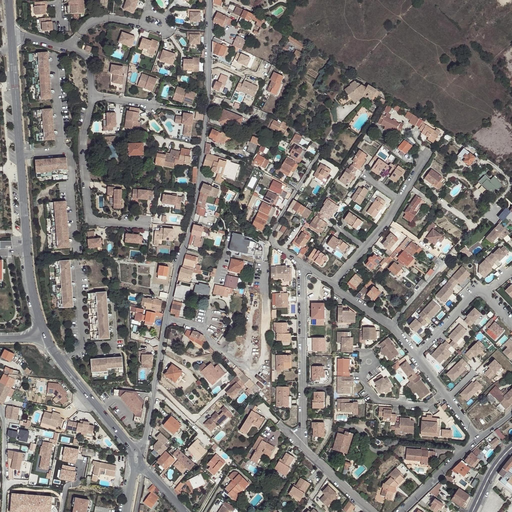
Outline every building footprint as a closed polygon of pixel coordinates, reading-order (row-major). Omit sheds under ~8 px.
[(85,0),(66,0),(67,3),(71,3),(77,2),(78,6),(71,7),(67,7),(68,15),(70,15),(75,15),(81,14),(86,14),(85,0)] [(126,0),(126,3),(123,9),(123,10),(133,14),(138,1),(135,0),(126,0)] [(223,1),(220,0),(213,0),(213,3),(220,6),(220,7),(219,7),(219,8),(221,9),(222,5),(223,1)] [(47,2),(35,3),(36,16),(46,16),(45,11),(45,7),(47,7),(47,2)] [(237,7),(234,14),(241,17),(244,10),(237,7)] [(200,23),(200,11),(187,10),(187,16),(190,16),(190,23),(197,23),(200,23)] [(250,13),(244,10),(241,17),(250,21),(251,19),(255,21),(256,19),(258,20),(256,25),(260,27),(263,22),(264,20),(250,13)] [(225,16),(217,12),(213,21),(216,23),(220,25),(219,27),(222,28),(223,26),(225,27),(227,23),(229,18),(225,16)] [(234,20),(229,18),(227,23),(235,27),(236,25),(232,24),(234,20)] [(48,19),(39,20),(39,24),(42,24),(43,33),(53,32),(52,23),(51,23),(49,23),(48,19)] [(200,33),(187,32),(187,38),(189,38),(189,45),(196,45),(199,45),(200,33)] [(120,43),(126,46),(132,48),(135,38),(123,33),(119,43),(120,43)] [(237,36),(233,46),(242,50),(246,41),(237,36)] [(307,47),(290,36),(287,40),(304,51),(307,47)] [(214,37),(213,42),(221,45),(222,41),(214,37)] [(146,43),(142,41),(139,48),(143,50),(144,49),(148,50),(147,53),(148,53),(154,56),(159,43),(152,40),(152,42),(146,40),(146,43)] [(221,45),(213,42),(213,53),(226,59),(230,49),(221,45)] [(165,62),(172,64),(173,65),(176,55),(163,50),(160,60),(165,62)] [(34,53),(37,100),(52,99),(51,94),(54,94),(54,93),(54,91),(53,90),(51,90),(50,78),(52,78),(53,77),(53,75),(52,74),(50,75),(49,61),(51,61),(51,60),(52,59),(51,57),(49,58),(48,52),(34,53)] [(186,63),(183,63),(182,71),(187,71),(187,69),(192,69),(192,72),(199,72),(199,59),(192,58),(192,60),(187,60),(186,63)] [(112,66),(111,74),(114,75),(113,83),(123,85),(124,76),(123,75),(124,67),(112,66)] [(284,77),(274,72),(270,80),(272,81),(269,87),(273,88),(270,93),(276,95),(282,84),(281,84),(284,77)] [(142,75),(139,85),(146,88),(146,89),(154,91),(158,80),(142,75)] [(218,82),(216,82),(213,89),(219,92),(221,89),(222,84),(225,85),(228,78),(221,75),(218,82)] [(351,86),(345,90),(348,94),(352,100),(361,94),(362,94),(363,97),(366,98),(367,97),(372,99),(374,96),(377,91),(368,85),(368,86),(366,85),(365,87),(355,81),(350,85),(351,86)] [(178,87),(175,97),(185,100),(184,102),(193,104),(197,93),(178,87)] [(348,94),(338,101),(342,107),(352,100),(348,94)] [(361,94),(352,100),(354,103),(363,97),(362,94),(361,94)] [(38,110),(40,141),(54,140),(54,134),(56,134),(57,133),(57,132),(56,131),(54,131),(53,117),(55,117),(56,115),(55,114),(53,114),(52,109),(38,110)] [(243,118),(224,110),(219,123),(238,131),(243,118)] [(125,129),(137,131),(138,123),(139,123),(140,114),(130,112),(128,112),(125,129)] [(410,120),(409,123),(415,126),(419,119),(413,115),(408,112),(406,114),(405,117),(410,120)] [(189,115),(190,114),(184,113),(184,117),(177,116),(176,123),(185,125),(184,132),(191,134),(194,115),(192,115),(192,116),(189,115)] [(108,127),(104,127),(104,132),(114,132),(113,127),(117,127),(117,114),(108,114),(108,127)] [(382,115),(378,123),(381,125),(381,124),(385,126),(385,127),(392,131),(399,134),(403,127),(399,125),(400,124),(385,117),(385,116),(382,115)] [(238,131),(238,132),(241,133),(246,121),(244,120),(245,119),(243,118),(238,131)] [(277,122),(274,120),(270,128),(276,131),(277,130),(279,131),(278,132),(287,137),(290,132),(283,129),(286,124),(279,120),(277,122)] [(433,131),(423,124),(419,130),(422,132),(421,133),(429,138),(434,142),(438,136),(434,133),(432,132),(433,131)] [(214,131),(212,130),(209,137),(213,139),(213,140),(222,144),(223,141),(225,143),(227,137),(231,139),(232,136),(218,130),(217,132),(214,131)] [(292,140),(298,144),(303,137),(296,134),(292,140)] [(260,139),(253,136),(251,142),(257,145),(260,146),(261,142),(259,141),(260,139)] [(290,144),(282,139),(281,142),(280,146),(287,149),(290,144)] [(412,146),(404,140),(398,148),(401,151),(400,152),(399,154),(403,157),(405,154),(412,146)] [(247,151),(254,153),(257,145),(251,142),(247,151)] [(129,154),(129,156),(136,156),(144,155),(143,143),(128,145),(129,150),(129,154)] [(211,144),(206,143),(205,154),(207,155),(203,166),(212,168),(212,169),(212,170),(212,171),(213,172),(214,172),(215,172),(216,172),(218,173),(223,175),(227,160),(209,155),(211,145),(211,144)] [(266,145),(262,143),(261,146),(260,147),(258,151),(251,163),(251,165),(253,166),(255,163),(265,169),(270,161),(259,156),(261,152),(263,153),(266,147),(265,146),(266,145)] [(304,151),(295,145),(290,154),(292,155),(290,158),(292,159),(296,161),(299,163),(302,158),(300,157),(304,151)] [(181,148),(180,152),(180,155),(189,157),(191,150),(181,148)] [(180,155),(180,152),(171,150),(170,154),(166,153),(166,155),(162,154),(163,151),(159,151),(158,154),(157,154),(155,166),(173,169),(174,164),(175,161),(189,163),(190,157),(189,157),(180,155)] [(352,166),(357,169),(359,170),(361,167),(360,166),(364,159),(367,155),(360,150),(355,157),(355,158),(353,161),(355,163),(352,166)] [(463,157),(466,159),(463,162),(468,166),(467,166),(467,167),(468,168),(469,168),(470,167),(470,166),(469,166),(475,159),(476,159),(477,159),(477,158),(477,157),(476,157),(475,157),(475,158),(470,154),(468,156),(466,155),(463,157)] [(37,178),(42,178),(42,176),(52,176),(64,175),(64,177),(68,176),(67,159),(63,159),(63,160),(62,160),(62,158),(62,157),(60,157),(58,157),(58,160),(56,160),(48,160),(48,161),(45,161),(45,158),(43,158),(41,158),(41,161),(40,161),(36,161),(37,178)] [(298,165),(287,158),(282,167),(279,165),(275,173),(278,175),(280,171),(288,176),(290,177),(293,173),(298,165)] [(389,166),(379,159),(373,167),(379,172),(378,174),(382,176),(386,170),(389,172),(393,166),(390,164),(389,166)] [(331,170),(321,164),(313,176),(323,182),(322,183),(324,185),(328,179),(327,178),(331,170)] [(389,172),(392,175),(390,178),(393,180),(395,178),(398,180),(401,176),(399,175),(401,173),(402,174),(403,174),(405,170),(395,164),(393,166),(389,172)] [(349,169),(347,168),(339,181),(346,185),(348,183),(352,177),(353,178),(355,174),(354,173),(357,169),(352,166),(351,165),(349,169)] [(425,179),(435,187),(439,182),(442,178),(431,170),(425,179)] [(491,180),(486,175),(475,186),(484,194),(488,189),(492,193),(497,189),(498,190),(503,185),(494,176),(491,180)] [(285,186),(273,181),(269,189),(279,194),(279,195),(285,198),(288,194),(282,191),(285,186)] [(204,183),(200,192),(201,192),(208,195),(210,195),(213,196),(214,193),(218,194),(220,190),(204,183)] [(363,189),(359,187),(351,199),(360,205),(364,198),(362,197),(363,196),(365,196),(369,191),(364,187),(363,189)] [(107,188),(107,196),(114,196),(113,209),(120,210),(121,190),(114,190),(114,188),(107,188)] [(133,190),(132,199),(147,200),(152,200),(153,191),(133,190)] [(195,214),(202,216),(204,209),(207,196),(208,195),(201,192),(195,214)] [(279,197),(268,192),(264,200),(274,205),(275,206),(279,197)] [(164,195),(162,204),(181,207),(182,198),(177,197),(172,196),(164,195)] [(404,213),(406,214),(404,217),(410,222),(416,213),(413,211),(422,200),(416,196),(404,213)] [(367,213),(375,218),(379,211),(383,205),(385,202),(378,197),(367,213)] [(312,212),(294,200),(289,207),(291,209),(307,219),(312,212)] [(338,206),(328,200),(319,213),(324,217),(328,220),(330,216),(331,217),(331,216),(336,210),(335,209),(338,206)] [(51,246),(51,250),(69,249),(68,244),(70,244),(71,243),(71,242),(70,240),(68,240),(68,238),(68,230),(67,230),(67,228),(69,228),(70,228),(70,226),(69,225),(67,225),(66,222),(67,222),(67,214),(66,214),(66,211),(68,211),(69,209),(68,208),(66,208),(66,203),(49,204),(49,208),(50,208),(52,230),(50,230),(51,235),(52,235),(53,246),(51,246)] [(274,208),(263,203),(259,211),(270,216),(274,208)] [(502,220),(510,211),(506,208),(498,217),(500,220),(501,219),(502,220)] [(270,216),(259,211),(252,226),(265,232),(272,217),(270,216)] [(316,211),(314,215),(316,216),(310,225),(310,226),(319,232),(321,233),(324,230),(323,229),(327,224),(322,220),(324,217),(319,213),(316,211)] [(498,224),(503,228),(511,218),(511,213),(510,211),(502,220),(501,219),(500,220),(497,223),(498,224)] [(362,222),(349,213),(344,220),(353,226),(352,227),(356,229),(358,226),(359,226),(362,222)] [(432,222),(426,230),(431,233),(427,239),(430,241),(432,243),(435,245),(439,240),(442,236),(433,230),(436,225),(432,222)] [(498,224),(485,238),(491,243),(498,236),(502,240),(510,234),(504,229),(503,228),(498,224)] [(204,228),(194,225),(189,245),(191,245),(194,235),(196,235),(195,240),(200,242),(204,228)] [(158,240),(172,242),(173,230),(159,229),(159,233),(154,232),(153,240),(158,240)] [(296,243),(300,246),(303,248),(310,237),(308,236),(309,234),(304,231),(303,233),(298,240),(296,243)] [(243,235),(233,233),(229,250),(254,256),(262,256),(262,247),(257,244),(250,241),(242,239),(243,235)] [(386,238),(387,239),(385,242),(383,245),(389,250),(398,239),(391,233),(386,238)] [(139,240),(139,237),(139,236),(126,234),(125,243),(138,244),(139,245),(142,245),(143,240),(139,240)] [(339,241),(333,236),(327,245),(335,250),(335,249),(336,247),(338,249),(343,252),(347,245),(340,240),(339,241)] [(398,253),(404,246),(403,245),(409,238),(407,237),(395,251),(390,257),(392,259),(398,253)] [(11,241),(0,240),(0,248),(5,248),(5,246),(11,246),(11,241)] [(100,240),(87,241),(88,249),(101,248),(101,245),(100,241),(100,240)] [(411,257),(413,254),(417,257),(423,250),(416,244),(415,245),(412,242),(398,258),(399,259),(405,264),(407,261),(410,263),(414,259),(411,257)] [(493,254),(489,258),(494,263),(498,259),(499,260),(508,252),(504,248),(501,250),(500,249),(498,248),(492,253),(493,254)] [(308,258),(312,260),(313,259),(315,261),(315,262),(319,265),(323,259),(323,260),(324,261),(325,261),(326,261),(327,260),(327,259),(327,258),(327,257),(325,256),(318,251),(314,249),(308,258)] [(197,257),(186,254),(183,265),(194,268),(195,269),(200,270),(201,265),(197,264),(195,264),(197,257)] [(365,263),(366,264),(366,265),(371,270),(381,259),(378,257),(374,255),(372,257),(371,257),(370,257),(369,258),(368,259),(365,263)] [(489,258),(489,257),(485,261),(480,267),(479,273),(482,277),(491,269),(492,268),(491,267),(495,263),(494,263),(489,258)] [(434,262),(438,266),(443,261),(438,258),(434,262)] [(244,262),(232,259),(229,271),(241,274),(244,262)] [(49,264),(55,311),(69,309),(69,303),(71,303),(72,302),(72,301),(71,300),(70,300),(68,300),(67,288),(69,288),(70,287),(70,286),(69,285),(68,284),(66,284),(65,271),(67,270),(68,269),(67,268),(66,267),(64,267),(64,262),(49,264)] [(388,269),(391,271),(395,275),(396,275),(401,269),(401,268),(403,266),(400,263),(399,264),(398,264),(397,265),(394,263),(388,269)] [(163,267),(160,266),(158,279),(167,281),(168,268),(166,267),(166,265),(163,265),(163,267)] [(182,268),(181,268),(179,276),(191,279),(192,279),(192,278),(193,277),(193,276),(193,275),(192,274),(194,268),(183,265),(182,268)] [(276,266),(276,268),(272,268),(272,279),(284,278),(284,280),(291,280),(291,268),(287,268),(287,266),(276,266)] [(449,282),(454,287),(458,283),(460,285),(471,274),(462,267),(449,281),(449,282)] [(491,269),(482,277),(484,278),(492,270),(491,269)] [(372,277),(371,279),(373,281),(380,273),(377,271),(372,277)] [(349,282),(356,288),(363,280),(355,274),(349,282)] [(228,276),(225,287),(233,289),(236,290),(239,278),(228,276)] [(367,295),(368,296),(374,300),(381,293),(373,287),(372,285),(374,282),(373,281),(371,279),(366,285),(369,288),(371,289),(368,293),(367,295)] [(179,285),(177,284),(174,297),(187,300),(191,284),(180,282),(179,285)] [(444,302),(453,292),(452,292),(451,290),(452,289),(455,287),(454,287),(449,282),(436,295),(444,302)] [(199,285),(196,285),(194,292),(209,296),(210,288),(208,288),(209,286),(199,283),(199,285)] [(225,287),(215,285),(213,294),(227,297),(229,293),(232,294),(233,289),(225,287)] [(356,296),(360,299),(366,292),(369,288),(366,285),(356,296)] [(102,293),(87,295),(93,342),(107,340),(107,333),(108,333),(109,332),(110,331),(110,330),(108,329),(106,330),(105,318),(107,318),(108,318),(108,317),(108,316),(107,315),(105,315),(103,303),(105,303),(106,303),(106,302),(106,300),(105,299),(103,300),(102,293)] [(281,293),(273,293),(273,305),(276,305),(276,307),(288,307),(288,293),(283,293),(283,295),(281,295),(281,293)] [(93,342),(87,295),(83,295),(89,342),(93,342)] [(147,300),(146,307),(145,309),(157,312),(157,310),(161,311),(162,302),(148,299),(147,300)] [(175,314),(179,315),(180,315),(180,311),(182,306),(182,303),(173,301),(170,313),(175,314)] [(419,315),(421,317),(424,320),(427,317),(428,316),(429,317),(431,319),(441,308),(433,301),(419,315)] [(322,304),(312,304),(312,319),(324,319),(324,307),(322,307),(322,304)] [(130,307),(130,312),(136,313),(135,320),(139,321),(138,322),(141,323),(142,321),(143,315),(144,310),(135,308),(130,307)] [(342,308),(338,308),(338,323),(347,323),(347,321),(355,321),(355,314),(351,311),(342,311),(342,309),(342,308)] [(468,317),(464,321),(470,326),(481,315),(475,308),(467,317),(468,317)] [(146,316),(143,315),(142,321),(145,321),(154,323),(155,316),(156,313),(147,312),(146,316)] [(424,320),(421,317),(418,321),(416,319),(409,326),(416,333),(423,325),(424,326),(427,322),(424,320)] [(491,319),(485,326),(498,337),(504,331),(491,319)] [(287,323),(276,323),(276,326),(274,326),(274,331),(276,331),(276,340),(282,340),(291,340),(291,334),(289,334),(287,334),(287,331),(287,323)] [(460,325),(449,337),(453,341),(449,345),(451,346),(454,349),(458,345),(456,343),(467,331),(460,325)] [(363,336),(361,336),(361,343),(365,343),(365,340),(375,340),(376,331),(375,328),(363,328),(363,336)] [(185,335),(189,338),(189,339),(194,342),(195,342),(202,346),(206,341),(203,336),(204,336),(199,333),(198,333),(188,330),(185,335)] [(348,332),(338,332),(337,343),(342,343),(342,352),(353,352),(353,348),(350,348),(350,338),(348,338),(348,332)] [(379,345),(382,349),(381,349),(386,356),(390,361),(399,354),(394,348),(390,343),(391,342),(388,338),(379,345)] [(508,348),(503,352),(510,360),(511,358),(511,341),(510,339),(504,344),(508,348)] [(441,344),(431,356),(440,364),(443,359),(450,352),(447,350),(451,346),(449,345),(446,341),(442,345),(441,344)] [(465,354),(470,359),(473,356),(472,355),(473,354),(474,355),(476,357),(483,350),(481,347),(483,345),(479,341),(465,354)] [(14,355),(5,350),(1,358),(10,363),(14,355)] [(145,351),(142,351),(142,368),(153,368),(152,355),(150,355),(145,355),(145,354),(145,351)] [(290,355),(277,355),(277,371),(281,371),(281,370),(281,369),(284,368),(289,368),(289,361),(290,361),(290,355)] [(92,379),(97,379),(97,377),(108,376),(108,375),(123,373),(121,358),(116,359),(116,357),(115,356),(113,356),(112,357),(112,359),(102,360),(102,361),(99,361),(98,359),(98,358),(97,358),(95,358),(95,359),(95,362),(94,362),(90,362),(92,379)] [(447,374),(453,381),(464,371),(463,370),(465,368),(464,367),(468,363),(463,358),(447,374)] [(347,359),(338,359),(338,373),(341,373),(341,377),(350,377),(350,373),(348,373),(348,366),(347,366),(347,359)] [(489,369),(484,374),(489,379),(502,367),(495,360),(488,366),(490,368),(491,369),(490,371),(489,369)] [(398,362),(392,366),(396,371),(400,367),(400,366),(401,366),(398,362)] [(400,367),(408,377),(414,372),(406,362),(401,366),(400,366),(400,367)] [(216,378),(218,380),(225,374),(218,365),(215,368),(211,363),(207,367),(204,363),(197,368),(210,383),(216,378)] [(165,375),(175,382),(182,372),(172,365),(165,375)] [(237,366),(232,371),(240,379),(244,384),(249,380),(237,366)] [(323,366),(312,366),(312,380),(317,380),(317,378),(325,378),(325,370),(323,371),(323,366)] [(0,403),(3,406),(17,377),(18,372),(12,371),(7,368),(6,371),(7,371),(0,383),(0,403)] [(185,374),(182,372),(175,382),(178,384),(185,374)] [(408,379),(410,382),(413,379),(417,377),(419,375),(417,373),(415,375),(415,374),(408,379)] [(236,375),(229,383),(233,386),(226,393),(232,398),(241,388),(236,383),(240,379),(236,375)] [(341,377),(338,377),(338,394),(348,394),(349,389),(347,389),(347,387),(350,387),(351,387),(351,381),(353,381),(353,377),(350,377),(341,377)] [(375,383),(377,386),(376,387),(379,393),(383,391),(389,388),(392,386),(387,378),(385,379),(384,378),(383,378),(379,380),(375,383)] [(407,384),(410,388),(411,386),(416,392),(421,399),(430,393),(420,380),(416,383),(413,379),(410,382),(407,384)] [(473,382),(460,394),(467,401),(479,389),(480,390),(483,387),(477,380),(474,383),(473,382)] [(59,384),(48,383),(47,393),(54,394),(63,405),(68,400),(65,396),(67,395),(64,392),(65,391),(59,384)] [(260,390),(254,384),(251,387),(249,389),(254,395),(257,392),(260,390)] [(485,397),(492,404),(496,400),(500,404),(505,409),(506,409),(511,405),(503,397),(501,394),(502,393),(496,386),(489,393),(485,397)] [(287,387),(277,387),(277,407),(282,407),(283,405),(289,405),(289,397),(287,397),(287,387)] [(503,397),(511,405),(511,403),(511,388),(508,392),(503,397)] [(136,416),(135,423),(141,424),(147,397),(143,393),(115,390),(115,397),(121,397),(136,416)] [(324,392),(314,392),(314,399),(314,402),(312,402),(312,408),(324,408),(324,392)] [(349,399),(338,399),(337,409),(345,409),(345,412),(353,412),(353,415),(358,415),(358,404),(353,404),(353,403),(349,403),(349,399)] [(265,419),(254,412),(257,407),(250,403),(248,407),(247,408),(249,409),(247,414),(249,415),(240,431),(244,433),(247,428),(249,429),(252,424),(254,421),(261,425),(265,419)] [(505,409),(500,404),(497,407),(502,412),(505,409)] [(6,410),(6,422),(14,423),(16,423),(18,417),(17,417),(19,409),(9,406),(6,410)] [(222,421),(223,422),(228,417),(230,418),(233,415),(224,407),(221,410),(223,412),(219,416),(216,413),(211,418),(212,418),(211,420),(211,419),(210,419),(209,419),(209,420),(204,425),(211,432),(217,426),(216,424),(217,423),(218,424),(220,422),(222,421)] [(385,408),(379,407),(378,417),(383,417),(387,417),(391,418),(390,422),(396,422),(396,415),(391,414),(392,408),(387,408),(387,410),(385,410),(385,408)] [(61,418),(53,415),(52,416),(51,416),(51,415),(45,413),(42,423),(61,429),(64,420),(60,419),(61,418)] [(426,418),(422,417),(421,435),(436,436),(437,419),(432,418),(432,416),(427,415),(426,418)] [(164,426),(174,434),(175,432),(179,428),(181,425),(172,417),(164,426)] [(399,423),(396,423),(395,433),(399,434),(399,431),(404,431),(404,433),(408,433),(409,433),(413,433),(414,421),(410,421),(400,420),(399,423)] [(69,422),(68,430),(83,434),(88,435),(88,434),(94,435),(96,427),(90,426),(91,423),(85,422),(85,425),(81,424),(69,422)] [(324,423),(312,422),(312,426),(314,426),(313,428),(313,437),(324,437),(324,423)] [(331,448),(331,449),(333,450),(338,433),(344,435),(346,431),(346,429),(338,427),(331,448)] [(494,431),(499,436),(502,440),(505,437),(498,429),(494,431)] [(18,432),(9,430),(8,436),(17,438),(17,437),(20,437),(19,441),(27,442),(29,432),(21,431),(20,435),(18,434),(18,432)] [(344,435),(338,433),(333,450),(347,454),(353,434),(346,431),(344,435)] [(169,440),(161,433),(157,438),(159,440),(155,445),(154,449),(161,455),(168,448),(164,445),(169,440)] [(264,438),(260,436),(253,448),(256,450),(253,456),(250,460),(257,464),(263,453),(264,450),(271,454),(275,448),(266,442),(262,440),(264,438)] [(489,444),(495,448),(500,442),(496,438),(489,444)] [(188,449),(199,459),(207,451),(203,448),(203,449),(198,444),(200,442),(197,439),(188,449)] [(54,444),(44,442),(43,447),(42,447),(40,455),(42,456),(44,456),(44,458),(42,458),(41,466),(49,468),(54,444)] [(417,449),(407,448),(406,460),(407,460),(421,461),(421,463),(421,465),(427,465),(428,460),(435,461),(435,452),(434,452),(434,451),(428,451),(429,450),(423,450),(417,449)] [(464,461),(471,466),(478,458),(477,457),(481,452),(476,448),(472,453),(471,453),(464,461)] [(178,449),(173,455),(190,470),(195,464),(178,449)] [(7,450),(8,458),(22,461),(25,461),(26,454),(7,450)] [(164,468),(167,470),(171,466),(172,466),(177,461),(176,459),(175,460),(166,452),(157,461),(161,465),(164,468)] [(281,462),(279,461),(275,468),(278,470),(279,469),(287,474),(290,468),(289,467),(294,458),(286,453),(282,460),(281,462)] [(208,464),(210,466),(208,469),(214,475),(224,464),(221,462),(223,460),(216,454),(208,464)] [(511,491),(511,458),(511,457),(502,468),(498,474),(503,477),(499,481),(500,482),(505,486),(511,491)] [(22,461),(8,458),(7,479),(12,480),(14,470),(20,471),(22,461)] [(478,458),(471,466),(474,467),(480,460),(478,458)] [(93,461),(92,465),(95,466),(93,475),(92,480),(93,481),(94,482),(95,482),(96,482),(97,481),(98,481),(99,476),(100,469),(105,470),(104,475),(114,477),(116,466),(104,464),(103,465),(101,464),(101,463),(93,461)] [(456,474),(458,472),(464,476),(470,469),(466,466),(467,464),(462,461),(452,470),(456,474)] [(385,484),(384,483),(382,487),(384,488),(382,494),(386,495),(385,498),(391,501),(393,493),(394,493),(395,492),(396,491),(396,490),(396,489),(395,488),(404,479),(400,475),(401,473),(396,468),(387,477),(389,480),(385,484)] [(99,476),(114,479),(114,477),(104,475),(105,470),(100,469),(99,476)] [(225,489),(229,493),(228,494),(233,499),(248,483),(237,472),(236,472),(235,472),(234,472),(233,472),(232,472),(228,477),(233,481),(225,489)] [(186,481),(191,490),(205,483),(201,474),(186,481)] [(309,483),(301,478),(296,485),(295,487),(293,486),(289,494),(292,496),(293,495),(301,500),(305,493),(303,493),(309,483)] [(175,489),(178,491),(183,483),(181,481),(175,489)] [(496,487),(501,490),(503,488),(505,486),(500,482),(496,487)] [(248,483),(233,499),(235,500),(250,484),(248,483)] [(160,491),(154,484),(148,490),(151,492),(155,489),(158,492),(160,491)] [(337,494),(328,486),(322,492),(325,495),(326,495),(324,497),(324,496),(320,500),(327,507),(332,502),(332,501),(331,500),(335,496),(337,494)] [(511,494),(511,491),(505,486),(503,488),(511,495),(511,494)] [(429,492),(437,497),(440,491),(439,491),(434,488),(429,492)] [(451,500),(466,510),(472,497),(459,489),(451,500)] [(152,492),(144,502),(151,508),(159,498),(152,492)] [(21,494),(13,494),(11,511),(24,511),(25,511),(29,511),(50,511),(52,497),(44,496),(43,498),(37,497),(37,496),(28,495),(28,496),(21,496),(21,494)] [(432,503),(433,504),(430,508),(435,511),(436,511),(439,508),(441,509),(444,505),(435,498),(433,497),(430,501),(432,502),(432,503)] [(90,511),(91,509),(88,508),(90,500),(78,498),(76,507),(75,507),(73,511),(90,511)] [(417,504),(419,505),(424,508),(430,501),(428,500),(425,503),(422,499),(417,504)] [(350,511),(355,507),(349,501),(343,510),(346,511),(350,511)]
